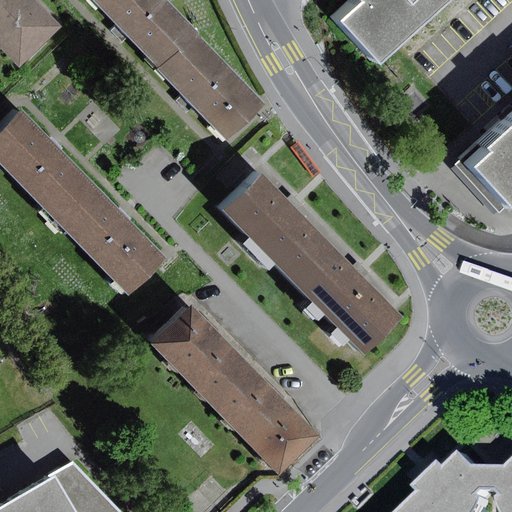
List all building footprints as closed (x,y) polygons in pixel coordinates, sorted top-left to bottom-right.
[(0,0),(0,45),(20,66),(61,25),(36,0),(0,0)] [(92,0),(152,64),(190,30),(162,0),(92,0)] [(351,0),(331,19),(370,62),(437,0),(351,0)] [(190,30),(152,64),(219,136),(257,102),(221,63),(190,30)] [(511,195),(511,105),(469,143),(477,151),(464,163),(501,205),(511,195)] [(0,162),(51,215),(87,180),(54,146),(18,109),(0,125),(0,162)] [(299,144),(292,150),(312,178),(320,173),(299,144)] [(287,280),(325,244),(291,208),(257,171),(218,207),(287,280)] [(87,180),(51,215),(124,290),(160,255),(121,216),(87,180)] [(325,244),(287,280),(355,353),(394,317),(355,276),(325,244)] [(210,406),(250,367),(219,336),(186,303),(146,341),(210,406)] [(250,367),(210,406),(276,472),(315,433),(283,401),(250,367)] [(402,511),(478,511),(481,509),(483,501),(478,498),(484,493),(490,492),(491,470),(476,469),(462,455),(447,469),(442,464),(431,474),(415,490),(420,495),(402,511)] [(120,511),(73,462),(48,478),(67,511),(120,511)] [(491,470),(490,492),(498,493),(507,500),(502,505),(503,511),(504,511),(511,511),(511,468),(510,471),(491,470)] [(67,511),(48,478),(0,505),(0,511),(67,511)] [(183,511),(167,496),(153,510),(154,511),(183,511)]
